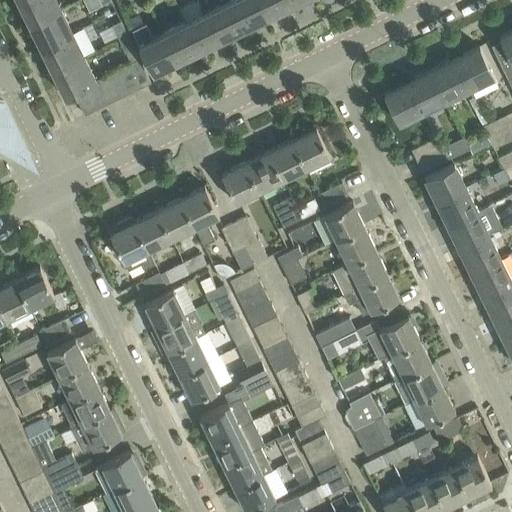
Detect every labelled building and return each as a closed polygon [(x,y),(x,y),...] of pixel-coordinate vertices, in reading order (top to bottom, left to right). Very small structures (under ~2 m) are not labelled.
[(31,23),(62,8),(57,0),(18,0),(17,1),(22,11),(24,10),(31,23)] [(208,10),(205,11),(200,0),(196,0),(179,8),(185,21),(199,50),(211,44),(212,46),(223,41),(208,10)] [(233,33),(245,28),(231,0),(227,0),(208,10),(223,41),(234,36),(233,33)] [(257,24),(268,19),(258,0),(231,0),(245,28),(256,22),(257,24)] [(278,11),(290,6),(286,0),(258,0),(268,19),(279,13),(278,11)] [(40,47),(73,31),(62,8),(31,23),(37,35),(35,36),(40,47)] [(119,38),(128,34),(121,20),(112,25),(119,38)] [(187,55),(199,50),(185,21),(163,32),(178,63),(188,58),(187,55)] [(163,32),(153,37),(146,22),(132,29),(139,43),(154,72),(166,66),(167,68),(178,63),(163,32)] [(511,60),(511,29),(500,35),(511,60)] [(54,70),(85,55),(73,31),(40,47),(45,58),(48,57),(54,70)] [(131,62),(139,57),(128,34),(119,38),(131,62)] [(456,57),(470,86),(494,74),(480,45),(456,57)] [(84,85),(95,79),(97,78),(85,55),(54,70),(60,83),(58,84),(64,96),(73,90),(85,114),(96,109),(84,85)] [(151,81),(142,63),(139,57),(131,62),(127,63),(139,87),(151,81)] [(446,98),(470,86),(456,57),(432,69),(446,98)] [(129,92),(139,87),(127,63),(117,68),(129,92)] [(118,98),(129,92),(117,68),(106,74),(118,98)] [(423,109),(446,98),(432,69),(408,80),(423,109)] [(106,103),(118,98),(106,74),(97,78),(95,79),(106,103)] [(96,109),(106,103),(95,79),(84,85),(96,109)] [(398,121),(423,109),(408,80),(384,92),(398,121)] [(0,134),(21,136),(3,101),(2,101),(3,104),(0,103),(0,134)] [(489,136),(511,124),(511,122),(507,113),(483,125),(489,136)] [(494,147),(511,137),(511,124),(489,136),(494,147)] [(292,137),(306,166),(331,155),(316,126),(292,137)] [(417,159),(442,147),(437,136),(412,148),(417,159)] [(283,178),(306,166),(292,137),(269,149),(283,178)] [(423,170),(447,158),(442,147),(417,159),(423,170)] [(260,189),(283,178),(269,149),(245,160),(260,189)] [(504,167),(511,163),(511,149),(499,156),(504,167)] [(235,201),(260,189),(245,160),(221,172),(235,201)] [(466,186),(463,179),(454,161),(425,176),(437,200),(466,186)] [(326,205),(349,193),(343,181),(319,192),(326,205)] [(219,214),(214,203),(205,185),(181,196),(195,225),(194,226),(204,244),(215,238),(206,220),(219,214)] [(449,224),(478,209),(466,186),(437,200),(449,224)] [(302,216),(297,206),(292,195),(274,204),(284,225),(302,216)] [(172,237),(194,226),(195,225),(181,196),(158,208),(172,237)] [(297,206),(302,216),(320,208),(315,197),(297,206)] [(336,238),(365,224),(353,200),(324,214),(336,238)] [(148,248),(172,237),(158,208),(134,219),(148,248)] [(460,247),(489,233),(478,209),(449,224),(460,247)] [(148,248),(134,219),(132,215),(117,223),(119,227),(110,232),(124,260),(128,269),(141,263),(144,268),(156,262),(148,248)] [(268,255),(259,238),(258,235),(257,236),(247,215),(234,221),(245,244),(244,245),(253,263),(268,255)] [(242,268),(253,263),(244,245),(245,244),(234,221),(222,227),(242,268)] [(348,262),(376,248),(365,224),(336,238),(348,262)] [(472,271),(501,257),(489,233),(460,247),(472,271)] [(282,264),(302,254),(298,245),(278,255),(282,264)] [(344,293),(388,271),(376,248),(348,262),(332,269),(344,293)] [(188,273),(207,263),(201,252),(182,261),(188,273)] [(298,257),(303,255),(302,254),(282,264),(292,283),(307,275),(298,257)] [(483,295),(511,280),(511,279),(501,257),(472,271),(483,295)] [(171,281),(188,273),(182,261),(160,272),(159,271),(165,284),(171,281)] [(16,277),(30,306),(54,294),(40,266),(16,277)] [(236,291),(260,279),(254,267),(230,279),(236,291)] [(142,295),(165,284),(159,271),(136,282),(142,295)] [(371,309),(382,304),(400,295),(388,271),(344,293),(349,303),(356,300),(362,313),(371,309)] [(0,303),(7,318),(30,306),(16,277),(0,285),(0,303)] [(242,303),(266,291),(260,279),(236,291),(242,303)] [(495,318),(511,309),(511,280),(483,295),(495,318)] [(221,295),(228,292),(224,282),(216,286),(217,289),(221,295)] [(186,312),(182,306),(174,288),(145,303),(156,327),(186,312)] [(306,312),(318,306),(309,288),(297,293),(306,312)] [(247,314),(272,303),(266,291),(242,303),(247,314)] [(237,309),(233,300),(228,292),(221,295),(211,300),(219,318),(226,315),(228,320),(239,315),(237,309)] [(253,326),(277,314),(272,303),(247,314),(253,326)] [(507,342),(511,339),(511,309),(495,318),(507,342)] [(168,350),(197,336),(186,312),(156,327),(168,350)] [(379,358),(420,337),(409,313),(379,328),(374,319),(356,327),(332,339),(339,351),(369,337),(379,358)] [(259,337),(283,325),(277,314),(253,326),(259,337)] [(240,344),(251,338),(239,315),(228,320),(240,344)] [(332,339),(356,327),(351,315),(326,327),(332,339)] [(48,341),(71,330),(65,317),(41,328),(48,341)] [(264,348),(288,336),(283,325),(259,337),(264,348)] [(19,342),(24,353),(42,344),(37,333),(19,342)] [(58,375),(87,361),(76,336),(47,351),(58,375)] [(179,374),(208,359),(197,336),(168,350),(179,374)] [(269,359),(293,347),(288,336),(264,348),(269,359)] [(402,375),(432,361),(420,337),(379,358),(385,356),(395,378),(402,375)] [(244,382),(268,371),(261,357),(251,338),(240,344),(249,363),(236,370),(244,382)] [(6,361),(24,353),(19,342),(1,351),(6,361)] [(275,371),(299,359),(293,347),(269,359),(275,371)] [(22,376),(31,372),(24,357),(2,368),(15,395),(27,389),(22,376)] [(191,398),(209,389),(220,383),(208,359),(179,374),(191,398)] [(281,382),(305,370),(299,359),(275,371),(281,382)] [(70,398),(99,384),(87,361),(58,375),(70,398)] [(402,375),(413,399),(443,384),(449,381),(442,367),(436,370),(432,361),(402,375)] [(343,388),(361,379),(366,377),(361,367),(356,369),(338,377),(343,388)] [(286,393),(310,381),(305,370),(281,382),(286,393)] [(244,382),(251,395),(274,383),(268,371),(244,382)] [(291,403),(315,392),(310,381),(286,393),(291,403)] [(72,426),(110,407),(99,384),(70,398),(61,403),(72,426)] [(425,423),(437,417),(455,408),(443,384),(413,399),(425,423)] [(27,389),(15,395),(24,414),(43,405),(34,386),(27,389)] [(297,415),(321,403),(315,392),(291,403),(297,415)] [(354,428),(380,415),(380,413),(369,392),(349,401),(352,405),(349,406),(347,413),(354,428)] [(0,410),(12,405),(7,393),(0,396),(0,410)] [(212,440),(240,426),(228,402),(200,416),(212,440)] [(302,426),(319,417),(326,414),(321,403),(297,415),(302,426)] [(393,426),(411,419),(404,403),(386,410),(393,426)] [(272,410),(281,428),(293,423),(283,404),(272,410)] [(0,423),(17,415),(12,405),(0,410),(0,423)] [(83,451),(93,446),(122,432),(110,407),(72,426),(71,426),(83,451)] [(0,436),(23,426),(17,415),(0,423),(0,436)] [(367,454),(385,445),(387,443),(375,419),(379,416),(380,415),(354,428),(367,454)] [(434,428),(441,440),(464,429),(458,416),(434,428)] [(300,439),(324,428),(319,417),(302,426),(295,429),(300,439)] [(42,418),(24,427),(33,445),(46,438),(51,436),(42,418)] [(0,439),(4,448),(28,437),(23,426),(0,436),(0,439)] [(223,463),(252,449),(240,426),(212,440),(223,463)] [(305,450),(329,438),(324,428),(300,439),(305,450)] [(412,439),(420,456),(417,449),(435,441),(430,430),(412,439)] [(9,459),(33,447),(32,445),(28,437),(4,448),(9,459)] [(46,438),(33,445),(32,445),(33,447),(39,458),(42,466),(44,469),(48,479),(54,476),(79,465),(72,451),(56,459),(46,438)] [(310,462),(335,450),(329,438),(305,450),(310,462)] [(396,467),(420,456),(412,439),(388,451),(393,461),(396,467)] [(15,470),(39,458),(33,447),(9,459),(15,470)] [(114,488),(143,474),(131,449),(94,468),(106,491),(114,488)] [(235,487),(263,473),(252,449),(223,463),(235,487)] [(315,472),(340,460),(335,450),(310,462),(315,472)] [(286,456),(297,479),(308,474),(297,451),(286,456)] [(391,462),(393,461),(388,451),(382,454),(363,462),(368,473),(391,462)] [(453,466),(468,495),(492,483),(478,454),(453,466)] [(44,469),(42,466),(39,458),(15,470),(20,480),(44,469)] [(321,483),(328,479),(345,471),(340,460),(315,472),(321,483)] [(55,491),(55,492),(84,477),(79,465),(54,476),(48,479),(49,480),(55,491)] [(444,506),(468,495),(453,466),(430,477),(444,506)] [(49,480),(48,479),(44,469),(20,480),(26,492),(49,480)] [(365,511),(346,471),(345,471),(328,479),(333,491),(341,487),(352,511),(350,511),(365,511)] [(247,511),(265,502),(275,497),(263,473),(235,487),(247,511)] [(123,511),(125,511),(154,497),(143,474),(114,488),(106,491),(107,492),(104,494),(112,511),(123,511)] [(417,511),(432,511),(444,506),(430,477),(407,489),(417,511)] [(31,502),(55,491),(49,480),(26,492),(31,502)] [(298,495),(303,506),(322,497),(316,486),(298,495)] [(388,511),(417,511),(407,489),(382,501),(388,511)] [(35,511),(39,511),(60,502),(55,492),(55,491),(31,502),(35,511)] [(289,511),(303,506),(298,495),(275,506),(277,511),(289,511)] [(125,511),(161,511),(154,497),(125,511)] [(64,511),(60,502),(39,511),(64,511)]
